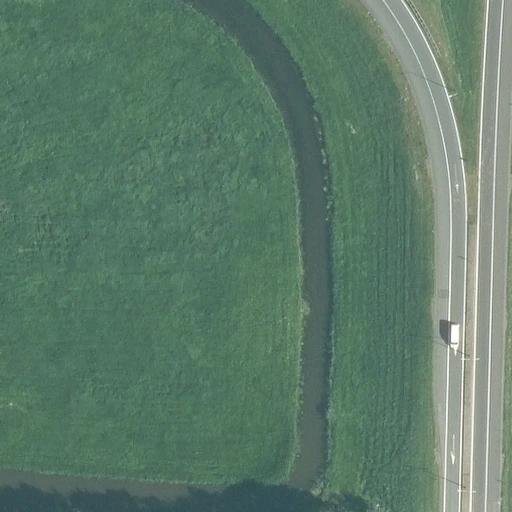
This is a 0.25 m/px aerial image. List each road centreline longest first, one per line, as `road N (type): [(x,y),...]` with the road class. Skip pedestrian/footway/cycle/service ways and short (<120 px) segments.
road 1 (motorway): [(394,0),(443,105),(455,169),(450,511)]
road 2 (motorway): [(477,511),(497,0)]
